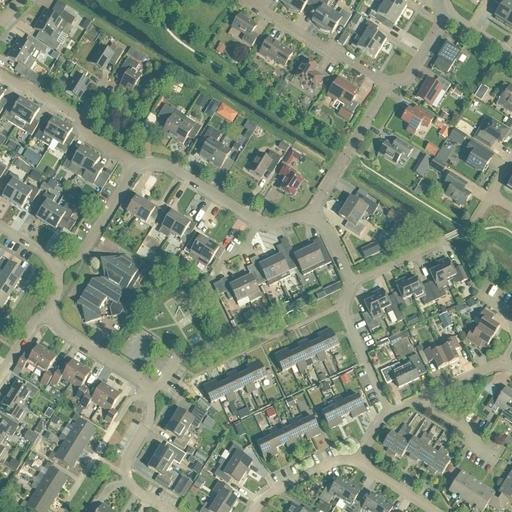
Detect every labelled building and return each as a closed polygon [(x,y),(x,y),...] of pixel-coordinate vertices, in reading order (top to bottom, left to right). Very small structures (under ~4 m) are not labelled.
[(288,11),(295,0),(281,0),(280,3),(282,4),(283,5),(284,7),(285,9),(287,10),(288,11)] [(312,9),(317,0),(295,0),(288,11),(290,12),(292,13),(294,13),(296,14),(298,14),(300,15),(306,6),(312,9)] [(320,31),(332,12),(326,8),(329,3),(324,0),(317,0),(312,9),(317,13),(311,22),(313,24),(315,26),(316,28),(318,30),(320,31)] [(383,6),(400,17),(406,7),(395,1),(395,0),(380,0),(379,4),(383,6)] [(504,24),(511,12),(511,3),(507,0),(495,0),(494,3),(499,6),(496,10),(499,12),(495,18),(494,17),(494,18),(496,19),(495,20),(502,25),(503,24),(504,24)] [(395,26),(400,17),(383,6),(377,15),(371,12),(368,17),(380,25),(383,20),(395,26)] [(39,20),(62,34),(68,25),(71,27),(75,20),(63,12),(56,8),(52,15),(45,11),(39,20)] [(332,12),(320,31),(322,32),(325,33),(327,34),(330,34),(332,35),(338,26),(343,29),(351,17),(342,11),(338,16),(332,12)] [(359,23),(362,18),(357,15),(354,20),(359,23)] [(251,47),(258,37),(252,34),(256,27),(240,16),(232,28),(245,36),(241,41),(251,47)] [(57,43),(62,34),(39,20),(34,30),(40,34),(37,40),(56,52),(60,45),(57,43)] [(362,40),(380,50),(386,41),(375,34),(378,29),(367,22),(364,28),(368,30),(362,40)] [(343,47),(348,38),(343,35),(338,44),(343,47)] [(13,49),(31,60),(34,54),(39,57),(41,53),(44,55),(48,49),(30,38),(26,44),(19,39),(13,49)] [(284,68),(293,54),(276,44),(276,43),(269,38),(259,54),(266,59),(267,57),(284,68)] [(374,60),(380,50),(362,40),(359,45),(355,42),(353,47),(374,60)] [(123,52),(112,45),(108,52),(102,48),(91,65),(103,72),(109,61),(115,65),(123,52)] [(222,56),(225,50),(220,46),(216,52),(222,56)] [(462,65),(466,59),(446,46),(433,67),(447,75),(455,61),(462,65)] [(29,81),(33,74),(30,72),(35,62),(31,60),(13,49),(7,58),(19,65),(15,72),(17,73),(29,81)] [(131,49),(127,55),(142,65),(146,58),(131,49)] [(126,90),(132,93),(142,76),(135,72),(139,66),(128,59),(119,72),(117,76),(124,80),(122,82),(119,87),(125,91),(126,90)] [(315,90),(323,78),(314,73),(317,68),(305,61),(294,78),(306,85),(307,84),(315,90)] [(73,71),(75,66),(69,62),(67,67),(73,71)] [(84,94),(90,84),(84,80),(88,74),(77,67),(70,78),(74,80),(66,93),(79,100),(83,94),(84,94)] [(251,78),(255,71),(249,67),(244,74),(251,78)] [(346,112),(355,99),(353,97),(357,90),(338,79),(327,97),(336,102),(337,100),(345,105),(338,116),(348,123),(352,116),(346,112)] [(450,86),(438,79),(435,84),(428,80),(423,87),(416,98),(431,107),(441,92),(445,94),(450,86)] [(509,88),(506,86),(503,86),(501,90),(501,92),(505,95),(501,102),(499,101),(496,106),(507,113),(511,108),(511,87),(510,87),(509,88)] [(279,88),(275,93),(280,96),(284,90),(279,88)] [(461,99),(463,96),(455,91),(453,94),(461,99)] [(205,107),(209,101),(201,96),(198,102),(205,107)] [(11,125),(17,128),(30,105),(20,100),(15,108),(10,105),(2,119),(11,125)] [(213,101),(209,108),(216,112),(220,105),(213,101)] [(30,105),(17,128),(21,131),(31,137),(39,124),(34,121),(39,111),(30,105)] [(222,106),(216,115),(224,120),(230,111),(222,106)] [(313,108),(309,115),(315,119),(319,112),(313,108)] [(173,140),(186,119),(170,109),(163,120),(169,123),(162,133),(173,140)] [(423,113),(420,118),(408,111),(402,121),(410,127),(407,132),(414,136),(421,125),(427,129),(433,119),(423,113)] [(186,119),(173,140),(183,146),(189,136),(195,139),(201,129),(186,119)] [(53,141),(63,125),(53,120),(48,129),(42,126),(34,139),(49,148),(53,141)] [(453,129),(438,120),(435,124),(442,128),(443,127),(452,132),(453,129)] [(257,128),(248,122),(243,130),(248,132),(244,138),(249,142),(257,128)] [(491,123),(486,131),(481,128),(474,139),(482,145),(487,137),(500,145),(503,140),(505,141),(510,132),(502,127),(501,129),(491,123)] [(63,125),(53,141),(58,145),(55,149),(65,155),(72,144),(67,141),(72,131),(63,125)] [(446,141),(451,132),(443,127),(438,136),(446,141)] [(210,163),(220,146),(216,143),(221,135),(210,129),(203,139),(209,142),(199,156),(210,163)] [(427,142),(433,134),(427,129),(421,136),(427,142)] [(449,140),(460,148),(467,138),(455,130),(449,140)] [(419,157),(428,165),(437,156),(442,161),(452,150),(437,137),(419,157)] [(378,155),(395,165),(400,158),(406,161),(412,150),(397,140),(392,147),(386,143),(378,155)] [(285,154),(289,148),(282,143),(278,149),(285,154)] [(482,174),(493,157),(471,143),(465,153),(471,157),(467,165),(482,174)] [(220,146),(210,163),(220,169),(231,152),(220,146)] [(15,154),(21,157),(24,151),(19,148),(15,154)] [(81,170),(90,154),(81,148),(79,152),(74,160),(69,157),(63,166),(73,172),(76,167),(81,170)] [(298,162),(301,157),(291,151),(286,160),(290,163),(293,159),(298,162)] [(281,159),(270,152),(266,159),(260,155),(249,172),(261,179),(267,168),(274,172),(281,159)] [(14,162),(17,157),(11,153),(8,159),(14,162)] [(41,161),(27,153),(24,159),(37,167),(41,161)] [(100,160),(90,154),(81,170),(77,177),(93,186),(100,174),(102,171),(96,167),(98,164),(100,160)] [(441,177),(447,168),(435,160),(430,169),(441,177)] [(244,164),(239,162),(232,180),(244,184),(252,164),(245,161),(244,164)] [(17,162),(14,167),(21,172),(24,166),(17,162)] [(455,166),(450,172),(467,184),(472,178),(455,166)] [(292,199),(303,182),(294,177),(296,174),(285,167),(279,176),(284,179),(282,183),(283,184),(279,190),(292,199)] [(49,170),(45,175),(52,179),(55,174),(49,170)] [(12,204),(22,187),(18,184),(19,182),(19,178),(11,174),(3,187),(8,190),(2,199),(12,204)] [(463,208),(471,196),(464,191),(467,185),(463,183),(451,175),(444,185),(446,186),(441,194),(456,203),(455,205),(459,207),(460,206),(463,208)] [(22,187),(12,204),(21,210),(27,201),(32,204),(40,191),(35,188),(31,186),(28,191),(22,187)] [(136,219),(146,204),(136,198),(138,196),(132,193),(123,209),(128,212),(127,213),(136,219)] [(46,226),(56,208),(51,205),(55,198),(51,196),(50,198),(45,195),(37,208),(42,211),(36,220),(46,226)] [(345,208),(362,219),(365,214),(372,218),(378,208),(363,198),(359,204),(351,199),(345,208)] [(0,202),(0,212),(10,218),(14,210),(0,202)] [(146,204),(136,219),(151,229),(156,222),(155,222),(161,211),(156,208),(155,210),(146,204)] [(66,231),(71,223),(69,222),(75,211),(66,205),(62,212),(56,208),(46,226),(55,231),(57,229),(63,232),(64,229),(66,231)] [(171,234),(181,219),(172,213),(173,211),(168,208),(161,218),(166,222),(162,228),(171,234)] [(358,224),(362,219),(345,208),(339,217),(348,223),(344,228),(359,237),(365,228),(358,224)] [(387,219),(395,224),(398,226),(402,219),(391,212),(387,219)] [(181,219),(171,234),(181,240),(180,241),(185,245),(196,226),(191,223),(190,224),(181,219)] [(394,239),(398,232),(401,228),(398,226),(395,224),(388,235),(394,239)] [(152,229),(165,237),(167,234),(154,225),(152,229)] [(402,235),(406,229),(402,226),(401,228),(398,232),(402,235)] [(148,235),(167,250),(172,243),(153,228),(148,235)] [(197,263),(209,244),(200,238),(201,236),(196,233),(184,253),(189,256),(189,258),(197,263)] [(304,252),(314,272),(330,264),(319,240),(313,243),(315,247),(304,252)] [(209,244),(197,263),(206,268),(208,264),(209,265),(213,259),(218,262),(225,251),(220,248),(219,250),(209,244)] [(365,259),(381,252),(377,244),(361,251),(365,259)] [(142,246),(137,255),(144,260),(150,250),(142,246)] [(288,272),(293,270),(284,251),(282,246),(276,248),(280,257),(270,262),(280,283),(291,278),(288,272)] [(314,272),(304,252),(294,257),(290,248),(284,251),(293,270),(294,271),(299,268),(301,274),(303,277),(314,272)] [(175,263),(198,275),(202,267),(180,255),(175,263)] [(92,282),(77,306),(82,309),(85,324),(101,321),(99,311),(106,299),(113,304),(109,310),(111,319),(120,316),(136,291),(132,289),(144,271),(147,273),(149,269),(142,265),(142,266),(127,257),(109,261),(103,271),(105,279),(92,282)] [(0,261),(0,271),(4,274),(19,283),(25,274),(1,259),(0,261)] [(252,266),(261,285),(266,283),(267,283),(269,289),(280,283),(270,262),(259,267),(255,259),(250,261),(252,266)] [(437,265),(448,286),(446,281),(451,279),(453,284),(457,285),(460,284),(467,281),(461,268),(453,272),(448,260),(437,265)] [(442,289),(448,286),(437,265),(439,269),(430,274),(433,282),(427,285),(435,302),(446,297),(442,289)] [(250,303),(261,298),(256,288),(261,285),(252,266),(247,269),(251,278),(240,283),(248,299),(250,303)] [(0,284),(13,292),(19,283),(4,274),(0,279),(0,278),(0,284)] [(248,299),(240,283),(230,288),(226,279),(220,282),(221,283),(219,284),(224,294),(226,294),(229,302),(235,299),(237,304),(248,299)] [(415,302),(415,301),(405,280),(395,285),(399,293),(393,296),(400,310),(406,308),(403,301),(413,297),(415,302)] [(435,302),(427,285),(421,288),(417,280),(407,285),(405,280),(415,301),(421,299),(424,307),(435,302)] [(331,293),(340,290),(336,281),(328,285),(331,293)] [(319,282),(311,287),(315,295),(323,290),(319,282)] [(0,296),(7,301),(13,292),(0,284),(0,296)] [(372,295),(382,317),(383,317),(381,312),(385,310),(388,315),(393,313),(398,323),(404,320),(397,306),(393,297),(387,300),(382,291),(372,295)] [(378,319),(382,317),(372,295),(374,300),(364,305),(368,313),(362,316),(369,332),(381,327),(378,319)] [(286,316),(293,313),(288,303),(281,307),(286,316)] [(252,311),(243,316),(247,324),(256,319),(252,311)] [(478,328),(493,338),(500,328),(491,323),(494,318),(484,311),(479,320),(482,322),(478,328)] [(445,331),(453,327),(447,314),(439,317),(445,331)] [(487,348),(493,338),(478,328),(474,334),(471,332),(465,341),(475,347),(478,342),(487,348)] [(322,334),(330,351),(338,347),(330,330),(322,334)] [(324,354),(330,351),(322,334),(317,336),(319,342),(314,344),(323,362),(327,360),(324,354)] [(394,337),(388,339),(391,346),(396,343),(394,337)] [(455,338),(446,343),(445,342),(439,345),(441,350),(448,366),(459,361),(455,352),(460,349),(455,338)] [(378,350),(389,345),(387,340),(376,346),(378,350)] [(323,362),(314,344),(309,346),(307,341),(302,343),(310,361),(316,358),(319,364),(323,362)] [(304,363),(310,361),(302,343),(297,346),(300,351),(295,353),(303,371),(307,370),(304,363)] [(36,370),(47,352),(37,346),(29,361),(23,357),(16,368),(22,372),(26,365),(36,370)] [(448,366),(441,350),(434,353),(432,349),(423,354),(428,364),(433,362),(438,371),(448,366)] [(303,371),(295,353),(290,355),(287,350),(283,353),(291,370),(297,367),(301,376),(305,375),(303,371)] [(47,352),(36,370),(45,376),(40,384),(46,387),(53,376),(47,372),(56,358),(47,352)] [(282,374),(291,370),(283,353),(274,357),(282,374)] [(424,366),(428,364),(423,354),(419,355),(424,366)] [(401,368),(408,385),(419,380),(415,372),(423,368),(417,356),(409,360),(411,364),(401,368)] [(70,385),(82,367),(72,361),(63,375),(57,372),(50,383),(56,387),(61,379),(70,385)] [(250,366),(258,383),(267,379),(264,373),(259,362),(250,366)] [(408,385),(401,368),(400,369),(398,365),(381,373),(386,385),(395,381),(398,389),(408,385)] [(252,385),(258,383),(250,366),(245,368),(248,373),(243,375),(252,393),(255,392),(252,385)] [(82,367),(70,385),(80,391),(75,398),(81,402),(88,391),(82,387),(91,373),(82,367)] [(252,393),(243,375),(238,377),(236,372),(231,375),(239,392),(245,389),(248,395),(252,393)] [(233,395),(239,392),(231,375),(226,377),(228,382),(223,384),(232,403),(236,401),(233,395)] [(232,403),(223,384),(218,387),(216,382),(211,384),(219,401),(225,398),(228,404),(232,403)] [(327,383),(320,387),(323,393),(330,390),(327,383)] [(9,395),(24,405),(28,398),(33,401),(39,392),(27,384),(23,389),(16,384),(9,395)] [(100,408),(111,390),(102,384),(93,399),(87,395),(80,406),(86,410),(91,402),(100,408)] [(211,405),(219,401),(211,384),(203,388),(211,405)] [(511,398),(511,392),(506,389),(499,400),(493,396),(486,408),(495,414),(498,409),(503,412),(504,411),(511,398)] [(63,397),(52,390),(48,395),(59,402),(63,397)] [(111,390),(100,408),(109,414),(104,421),(110,425),(117,414),(112,410),(121,396),(111,390)] [(20,411),(24,405),(9,395),(2,406),(9,411),(6,416),(19,424),(25,414),(20,411)] [(357,418),(349,401),(343,404),(340,397),(337,399),(345,417),(350,415),(352,420),(357,418)] [(349,401),(357,418),(366,414),(358,397),(349,401)] [(504,411),(503,412),(502,415),(506,418),(504,421),(511,425),(511,398),(504,411)] [(207,413),(211,408),(202,399),(197,404),(207,413)] [(288,408),(295,405),(292,399),(285,403),(288,408)] [(340,420),(345,417),(337,399),(333,401),(336,407),(330,410),(338,427),(343,425),(340,420)] [(197,429),(204,418),(207,414),(196,408),(189,418),(179,411),(172,422),(187,432),(191,426),(197,429)] [(329,431),(338,427),(330,410),(321,414),(329,431)] [(276,417),(273,411),(267,413),(270,420),(276,417)] [(73,430),(90,441),(96,431),(79,420),(80,418),(76,415),(72,421),(77,423),(74,429),(73,430)] [(56,426),(60,421),(53,417),(50,423),(56,426)] [(304,422),(312,439),(320,435),(312,418),(304,422)] [(312,439),(304,422),(298,425),(295,419),(291,421),(300,439),(305,437),(307,442),(312,439)] [(0,438),(4,440),(8,434),(13,437),(19,427),(6,420),(3,425),(0,422),(0,438)] [(281,425),(285,432),(293,449),(297,446),(295,441),(300,439),(291,421),(287,423),(289,425),(287,426),(285,423),(281,425)] [(184,437),(187,432),(172,422),(165,433),(176,439),(173,444),(184,451),(190,441),(184,437)] [(237,432),(242,430),(240,423),(234,426),(237,432)] [(488,435),(493,427),(488,423),(482,432),(488,435)] [(67,440),(84,450),(90,441),(73,430),(74,429),(68,425),(65,430),(71,433),(67,438),(67,440)] [(38,427),(34,434),(39,437),(43,430),(38,427)] [(222,442),(229,439),(224,428),(218,430),(222,442)] [(293,449),(285,432),(279,435),(276,428),(272,430),(280,448),(285,446),(288,451),(293,449)] [(404,435),(390,455),(394,458),(396,455),(401,459),(405,453),(405,452),(409,446),(404,443),(412,431),(408,428),(404,435)] [(154,440),(159,436),(154,430),(149,434),(154,440)] [(276,451),(280,448),(272,430),(268,432),(271,438),(265,441),(273,458),(278,456),(276,451)] [(28,432),(23,440),(33,446),(38,438),(28,432)] [(390,455),(404,435),(400,432),(396,438),(391,434),(383,447),(388,450),(386,453),(390,455)] [(60,449),(78,460),(84,450),(67,440),(67,438),(62,435),(59,439),(65,443),(60,449)] [(405,452),(405,453),(410,456),(409,458),(413,461),(426,440),(422,437),(418,443),(413,440),(409,446),(405,452)] [(510,448),(511,444),(511,439),(508,437),(503,444),(510,448)] [(418,461),(423,464),(431,451),(426,448),(430,443),(426,440),(413,461),(417,463),(418,461)] [(41,451),(46,443),(42,441),(37,448),(41,451)] [(265,462),(273,458),(265,441),(257,445),(265,462)] [(229,456),(226,462),(245,474),(252,464),(241,457),(244,452),(234,445),(228,454),(228,455),(229,456)] [(192,458),(196,450),(190,446),(186,454),(192,458)] [(154,458),(170,468),(173,462),(179,466),(185,456),(175,449),(172,454),(161,448),(154,458)] [(71,470),(78,460),(60,449),(56,456),(52,453),(48,459),(53,462),(54,459),(71,470)] [(431,451),(423,464),(428,468),(427,470),(431,473),(444,452),(440,449),(437,455),(431,451)] [(444,452),(431,473),(435,475),(436,473),(442,476),(445,471),(448,466),(450,464),(445,460),(448,454),(444,452)] [(32,453),(28,459),(34,463),(37,457),(32,453)] [(203,454),(199,461),(204,464),(208,457),(203,454)] [(166,474),(170,468),(154,458),(148,469),(159,476),(156,480),(168,488),(171,483),(169,482),(172,477),(166,474)] [(15,474),(20,465),(12,460),(7,469),(15,474)] [(245,474),(226,462),(222,467),(220,467),(214,476),(225,483),(228,478),(238,485),(245,474)] [(44,479),(62,489),(68,480),(51,469),(52,467),(48,464),(44,469),(49,472),(45,477),(44,479)] [(25,465),(22,470),(27,473),(30,468),(25,465)] [(448,466),(445,471),(451,475),(455,470),(448,466)] [(465,504),(478,484),(461,474),(460,475),(456,473),(448,485),(452,488),(448,493),(465,504)] [(38,488),(56,499),(62,489),(44,479),(45,477),(40,474),(37,478),(42,482),(39,487),(38,488)] [(511,502),(511,479),(509,478),(498,494),(501,496),(498,501),(493,498),(495,495),(478,484),(465,504),(477,511),(483,511),(488,506),(497,511),(499,511),(500,511),(501,511),(509,501),(511,502)] [(14,479),(11,484),(15,487),(19,483),(14,479)] [(186,480),(177,495),(184,498),(192,484),(186,480)] [(320,501),(324,503),(325,501),(329,504),(333,498),(339,502),(349,486),(338,480),(332,490),(327,487),(323,494),(319,500),(320,501)] [(38,488),(39,487),(34,483),(31,488),(36,492),(32,498),(49,509),(56,499),(38,488)] [(215,503),(230,511),(237,502),(227,495),(230,490),(219,483),(213,493),(219,497),(215,503)] [(342,511),(354,511),(357,507),(353,504),(360,493),(349,486),(339,502),(346,506),(342,511)] [(364,511),(375,511),(382,502),(372,495),(365,506),(360,503),(357,507),(354,511),(361,511),(362,510),(364,511)] [(32,511),(47,511),(49,509),(32,498),(28,505),(24,502),(20,508),(25,511),(26,508),(32,511)] [(390,511),(393,508),(382,502),(375,511),(390,511)] [(230,511),(215,503),(212,508),(206,504),(200,511),(230,511)]
